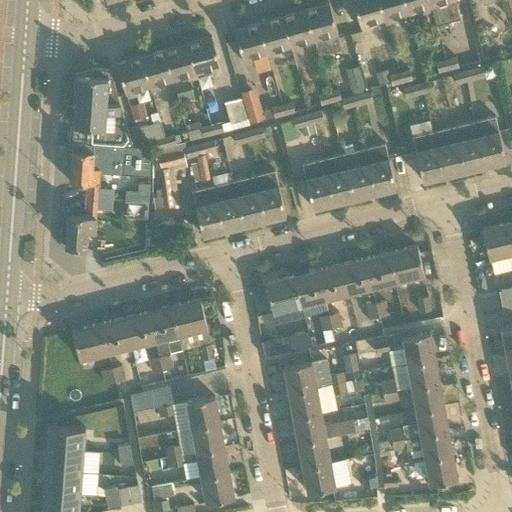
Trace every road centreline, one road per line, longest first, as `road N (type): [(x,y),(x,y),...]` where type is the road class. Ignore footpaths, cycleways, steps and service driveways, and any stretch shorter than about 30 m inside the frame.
road 1 (residential): [(502,511),(447,206)]
road 2 (residential): [(273,511),(228,256)]
road 3 (secondary): [(9,296),(25,38)]
road 4 (residential): [(228,256),(447,206)]
road 5 (residential): [(9,296),(61,296),(228,256)]
road 6 (residential): [(25,38),(70,39),(212,0)]
